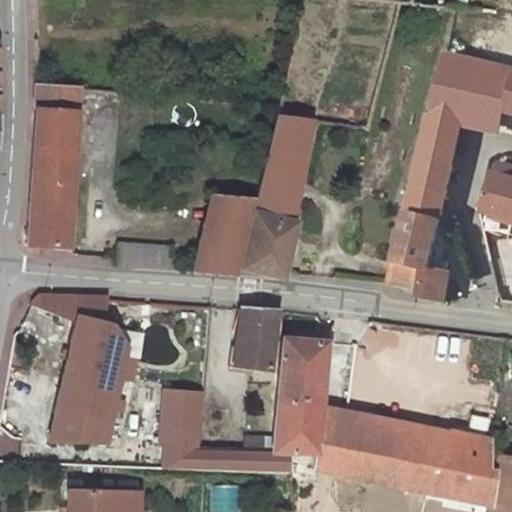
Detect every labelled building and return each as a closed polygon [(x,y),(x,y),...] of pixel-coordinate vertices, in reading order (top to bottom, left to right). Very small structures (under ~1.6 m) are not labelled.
[(506,111),(511,86),(511,69),(446,54),(431,116),(462,123),(501,132),(506,111)] [(78,87),(35,84),(34,120),(26,243),(66,245),(78,87)] [(314,117),(276,110),(269,142),(308,148),(314,117)] [(431,116),(406,214),(439,223),(440,223),(443,209),(455,212),(459,191),(447,189),(462,123),(431,116)] [(269,142),(263,165),(302,172),(308,148),(269,142)] [(263,165),(253,209),(291,219),(302,172),(263,165)] [(511,179),(495,176),(486,212),(511,219),(511,179)] [(146,251),(144,269),(198,273),(230,276),(249,199),(209,193),(195,254),(146,251)] [(253,209),(238,268),(281,277),(294,220),(291,219),(253,209)] [(418,290),(416,290),(415,297),(445,302),(450,280),(426,272),(428,266),(429,267),(439,223),(406,214),(395,262),(423,267),(418,290)] [(423,267),(395,262),(389,284),(416,290),(418,290),(423,267)] [(39,295),(31,307),(74,325),(48,441),(102,444),(124,344),(107,341),(110,323),(101,323),(106,296),(39,295)] [(276,311),(240,309),(236,364),(270,367),(276,311)] [(281,337),(271,453),(292,454),(292,476),(292,483),(318,487),(319,480),(328,480),(327,472),(314,469),(319,406),(324,342),(281,337)] [(443,462),(447,431),(380,417),(319,406),(314,469),(327,472),(413,490),(419,458),(443,462)] [(490,486),(491,471),(485,471),(489,440),(447,431),(443,462),(419,458),(413,490),(489,506),(490,486)] [(194,451),(193,472),(215,473),(216,451),(196,451),(194,451)] [(255,452),(216,451),(215,473),(253,475),(255,452)] [(271,453),(267,453),(266,475),(292,476),(292,454),(271,453)] [(495,487),(490,486),(489,506),(488,511),(511,511),(511,462),(499,460),(495,487)] [(135,511),(137,493),(121,493),(93,492),(95,477),(68,476),(66,511),(135,511)] [(238,511),(239,486),(209,486),(208,511),(238,511)]
